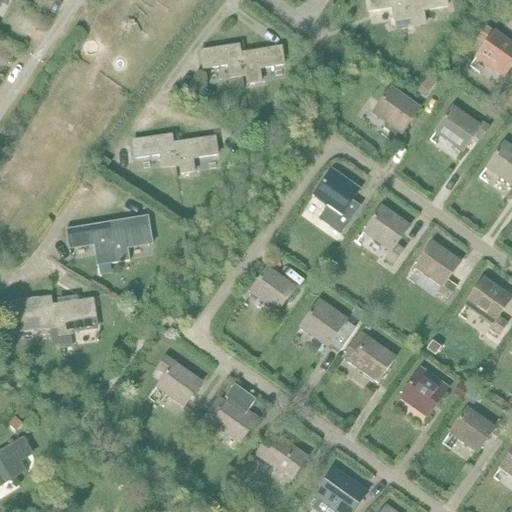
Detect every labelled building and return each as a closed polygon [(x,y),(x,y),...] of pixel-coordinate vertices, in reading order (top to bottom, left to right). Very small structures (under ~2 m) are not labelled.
[(396,23),(411,20),(409,9),(406,10),(404,0),(367,0),(370,14),(394,10),(396,23)] [(409,9),(411,20),(412,28),(426,26),(424,12),(448,8),(446,0),(404,0),(406,10),(409,9)] [(485,46),(475,59),(503,79),(511,66),(511,48),(486,30),(478,41),(485,46)] [(230,82),(247,80),(245,68),(242,69),(241,58),(239,49),(200,54),(203,72),(228,68),(230,82)] [(281,52),(241,58),(242,69),(245,68),(247,80),(248,87),(261,85),(259,73),(284,69),(281,52)] [(424,84),(417,93),(426,99),(432,89),(424,84)] [(388,90),(370,116),(401,137),(419,111),(388,90)] [(482,124),(479,130),(451,111),(434,136),(462,155),(473,139),(480,144),(490,129),(482,124)] [(177,170),(174,146),(172,147),(171,139),(133,144),(135,161),(160,158),(162,172),(177,170)] [(214,141),(174,146),(177,170),(180,169),(181,177),(194,175),(192,161),(216,158),(214,141)] [(511,152),(503,146),(485,171),(511,190),(511,152)] [(330,174),(313,199),(327,209),(318,222),(339,237),(356,212),(348,207),(350,205),(358,193),(357,193),(331,175),(330,174)] [(381,209),(363,234),(390,253),(384,262),(393,268),(404,252),(396,247),(409,228),(381,209)] [(148,220),(105,227),(106,235),(108,243),(112,242),(112,246),(114,257),(116,266),(129,264),(127,250),(152,246),(148,220)] [(105,227),(66,233),(69,250),(93,247),(96,269),(116,266),(114,257),(112,246),(112,242),(108,243),(106,235),(105,227)] [(431,245),(414,270),(440,288),(437,295),(447,303),(456,289),(446,283),(459,265),(431,245)] [(247,281),(236,298),(245,304),(251,296),(278,314),(295,290),(266,270),(255,287),(247,281)] [(483,281),(465,306),(492,325),(488,332),(499,339),(508,326),(498,319),(511,301),(483,281)] [(50,300),(11,306),(15,333),(40,329),(41,332),(57,330),(58,330),(56,319),(52,320),(50,309),(51,308),(50,300)] [(51,308),(50,309),(52,320),(56,319),(58,330),(57,330),(57,334),(59,346),(71,344),(70,337),(71,336),(71,333),(96,330),(92,302),(77,305),(76,302),(59,304),(60,307),(51,308)] [(318,302),(299,330),(327,349),(329,347),(339,354),(354,331),(345,324),(346,322),(318,302)] [(367,317),(357,310),(351,318),(361,325),(367,317)] [(57,334),(49,335),(51,347),(59,346),(57,334)] [(360,335),(341,361),(349,367),(350,365),(377,385),(394,360),(367,341),(368,340),(360,335)] [(430,345),(425,352),(434,358),(439,351),(430,345)] [(164,358),(155,372),(164,378),(155,391),(183,410),(201,384),(173,365),(174,364),(164,358)] [(417,376),(400,401),(427,420),(444,395),(445,396),(449,390),(420,370),(416,375),(417,376)] [(461,402),(469,390),(461,384),(452,396),(461,402)] [(216,399),(202,421),(211,428),(212,426),(239,446),(255,423),(246,416),(255,402),(234,387),(225,400),(227,402),(225,405),(217,399),(216,399)] [(481,397),(471,391),(464,401),(474,408),(481,397)] [(466,411),(449,435),(477,455),(490,436),(497,441),(505,427),(499,422),(494,430),(466,411)] [(268,436),(254,458),(263,464),(263,463),(292,482),(307,460),(279,441),(277,443),(268,436)] [(0,487),(25,472),(21,465),(33,457),(23,440),(0,453),(0,487)] [(78,442),(71,450),(79,456),(85,448),(78,442)] [(511,453),(499,471),(511,479),(511,453)] [(77,492),(86,474),(78,471),(69,488),(77,492)] [(334,472),(315,498),(334,511),(354,511),(366,495),(334,472)] [(143,491),(134,484),(120,501),(130,508),(143,491)]
